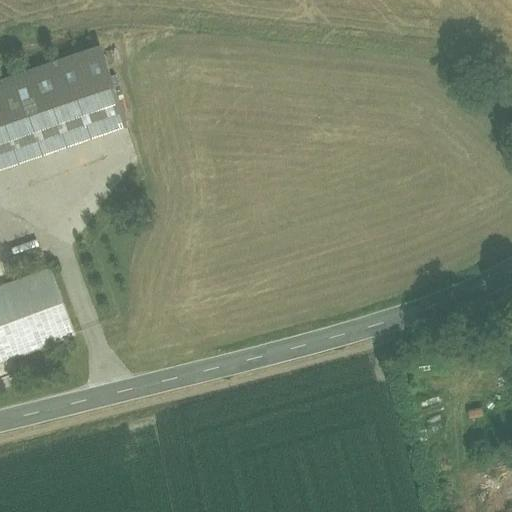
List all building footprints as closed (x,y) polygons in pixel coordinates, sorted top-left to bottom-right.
[(99,33),(0,67),(0,157),(127,115),(99,33)] [(52,256),(0,275),(0,352),(77,324),(52,256)] [(430,370),(415,372),(417,382),(431,379),(430,370)] [(432,386),(416,387),(416,396),(433,394),(432,386)] [(443,397),(425,402),(427,411),(446,406),(443,397)] [(495,407),(484,415),(488,422),(500,415),(495,407)]
